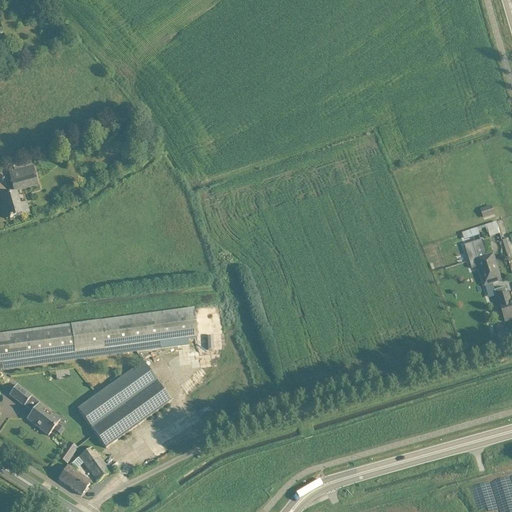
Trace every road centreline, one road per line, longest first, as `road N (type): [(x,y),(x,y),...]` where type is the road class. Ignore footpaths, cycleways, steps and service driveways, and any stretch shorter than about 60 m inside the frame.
road 1 (residential): [(85,511),(230,435),(511,349)]
road 2 (secondary): [(356,475),(511,430)]
